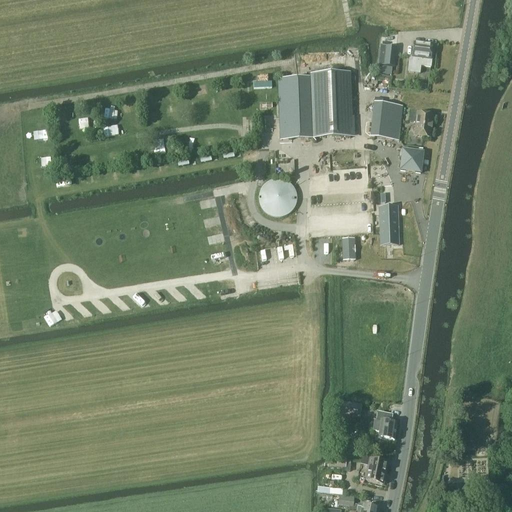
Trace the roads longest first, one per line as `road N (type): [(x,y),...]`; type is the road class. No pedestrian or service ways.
road 1 (tertiary): [(473,0),(390,511)]
road 2 (track): [(364,145),(343,0)]
